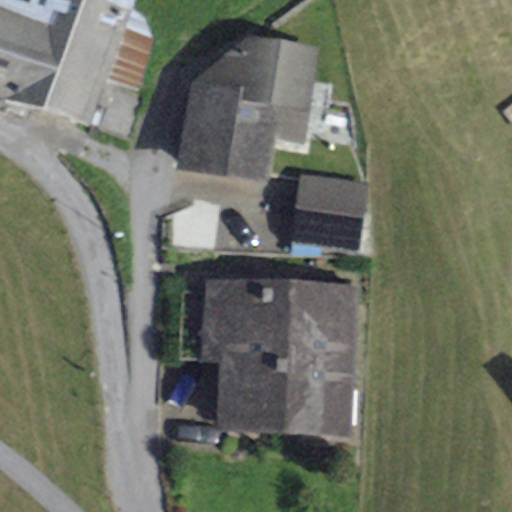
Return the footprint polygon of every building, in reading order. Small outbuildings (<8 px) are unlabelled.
[(99,72),(111,38),(138,48),(149,17),(121,8),(124,0),(0,0),(0,95),(92,128),(96,114),(85,111),(99,72)] [(99,72),(141,86),(156,42),(149,17),(138,48),(111,38),(99,72)] [(304,109),(312,54),(251,43),(192,89),(181,165),(256,176),(268,103),(304,109)] [(308,184),(300,243),(357,251),(365,192),(308,184)] [(298,419),(298,433),(343,435),(350,285),(303,283),(303,300),(233,297),(234,284),(185,281),(182,346),(230,348),(230,366),(227,415),(229,415),(298,419)] [(181,363),(230,366),(230,348),(182,346),(181,363)] [(298,433),(298,419),(229,415),(228,435),(298,439),(298,433)]
